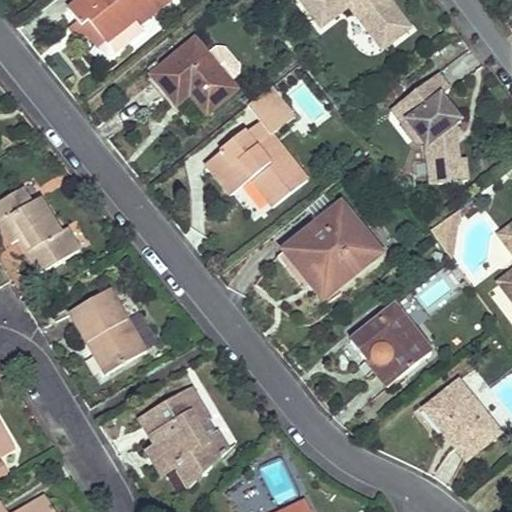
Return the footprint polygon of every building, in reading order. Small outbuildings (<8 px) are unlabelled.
[(171,0),(83,0),(69,12),(79,23),(81,27),(79,29),(86,38),(89,36),(95,30),(106,44),(135,20),(140,25),(171,0)] [(305,0),(320,21),(349,1),(370,30),(382,22),(393,37),(410,25),(391,0),(305,0)] [(381,46),(393,37),(382,22),(370,30),(381,46)] [(79,23),(70,30),(80,43),(86,38),(79,29),(81,27),(79,23)] [(100,49),(106,44),(95,30),(89,36),(100,49)] [(230,80),(242,69),(220,44),(209,54),(194,37),(145,79),(175,112),(187,102),(205,122),(240,91),(230,80)] [(449,88),(437,73),(391,108),(402,123),(406,120),(420,138),(425,145),(430,184),(466,180),(464,158),(458,158),(457,143),(451,144),(449,129),(455,125),(461,120),(441,95),(449,88)] [(262,124),(286,105),(271,87),(248,106),(262,124)] [(420,138),(406,120),(402,123),(416,141),(420,138)] [(256,146),(270,134),(262,124),(247,136),(256,146)] [(309,180),(272,133),(270,134),(256,146),(247,136),(246,134),(206,166),(231,198),(251,182),(273,209),(309,180)] [(23,189),(2,202),(11,216),(0,222),(0,224),(13,245),(20,240),(41,274),(82,250),(69,229),(63,232),(40,198),(32,203),(23,189)] [(2,202),(0,203),(0,222),(11,216),(2,202)] [(333,291),(380,254),(341,208),(286,251),(305,276),(313,268),(333,291)] [(511,225),(501,234),(511,248),(511,271),(511,273),(511,274),(511,225)] [(511,297),(511,274),(511,273),(499,281),(511,297)] [(145,351),(127,319),(111,291),(72,313),(107,377),(147,355),(145,351)] [(428,356),(394,310),(380,321),(364,333),(352,342),(387,388),(428,356)] [(140,312),(127,319),(145,351),(160,343),(140,312)] [(374,314),(359,326),(364,333),(380,321),(374,314)] [(501,434),(480,409),(459,383),(426,411),(467,461),(501,434)] [(208,441),(201,428),(209,423),(196,403),(199,400),(193,389),(141,421),(157,448),(173,475),(180,471),(191,491),(213,469),(204,453),(212,447),(208,441)] [(0,425),(0,457),(14,449),(0,425)] [(204,453),(213,469),(233,449),(223,432),(208,441),(212,447),(204,453)] [(173,475),(157,448),(146,454),(162,482),(168,478),(173,475)] [(168,478),(183,500),(191,491),(180,471),(173,475),(168,478)] [(54,511),(43,495),(16,511),(6,511),(0,503),(0,502),(0,511),(54,511)]
